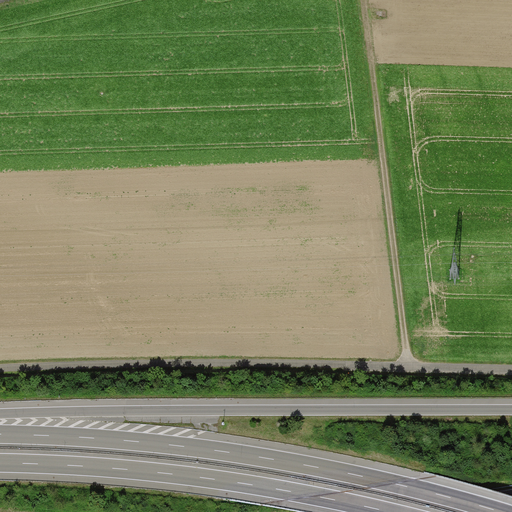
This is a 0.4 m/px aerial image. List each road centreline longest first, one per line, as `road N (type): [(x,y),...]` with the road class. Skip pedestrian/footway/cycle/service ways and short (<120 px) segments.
road 1 (motorway): [(506,511),(199,446),(0,433)]
road 2 (track): [(0,370),(220,364),(511,371)]
road 3 (motorway): [(511,407),(0,415)]
road 4 (motorway): [(0,462),(197,476),(387,511)]
road 5 (track): [(362,0),(405,367)]
